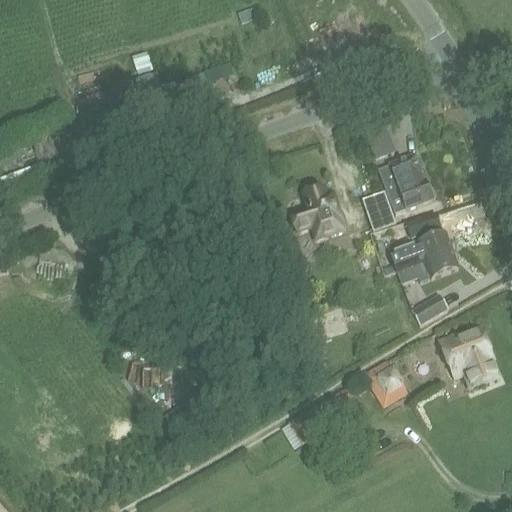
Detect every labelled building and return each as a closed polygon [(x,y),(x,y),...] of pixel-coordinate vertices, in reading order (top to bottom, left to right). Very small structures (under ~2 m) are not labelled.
[(144,70),(146,81),(163,78),(161,67),(144,70)] [(176,111),(110,132),(118,154),(183,133),(176,111)] [(375,163),(395,156),(384,124),(364,131),(375,163)] [(395,216),(432,203),(416,160),(390,170),(391,172),(380,176),(395,216)] [(44,174),(9,191),(14,202),(49,185),(44,174)] [(330,226),(333,239),(344,236),(333,201),(327,202),(324,193),(305,198),(310,215),(293,220),(297,235),(330,226)] [(375,230),(393,224),(389,211),(370,217),(375,230)] [(418,222),(381,233),(386,247),(428,234),(424,220),(418,222)] [(392,259),(397,277),(454,256),(448,239),(392,259)] [(460,273),(454,256),(397,277),(400,288),(419,282),(421,287),(460,273)] [(289,280),(308,273),(303,259),(284,265),(289,280)] [(439,300),(433,303),(412,316),(420,329),(447,313),(439,300)] [(325,319),(304,326),(309,341),(330,334),(325,319)] [(492,364),(493,363),(482,333),(459,342),(458,338),(439,345),(453,382),(472,375),(470,372),(474,370),(482,391),(499,385),(492,364)] [(367,380),(385,411),(409,397),(394,370),(391,372),(388,366),(367,380)] [(301,448),(361,412),(350,393),(307,417),(289,428),(301,448)] [(199,398),(165,420),(178,439),(211,416),(199,398)]
